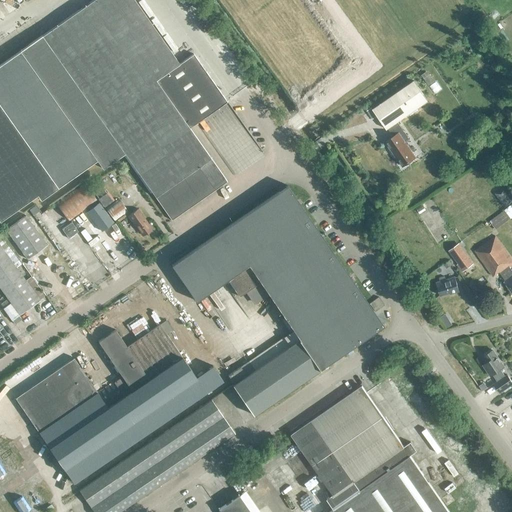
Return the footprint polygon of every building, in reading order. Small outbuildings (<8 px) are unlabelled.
[(0,0),(0,218),(37,193),(40,198),(95,159),(101,167),(122,153),(149,192),(151,191),(171,220),(227,181),(189,127),(227,101),(226,100),(192,51),(178,62),(134,0),(90,0),(0,60),(0,0)] [(402,167),(415,157),(404,141),(408,138),(397,122),(427,101),(414,81),(372,109),(386,129),(388,128),(393,136),(385,142),(402,167)] [(84,184),(57,204),(69,220),(96,200),(84,184)] [(297,339),(298,340),(318,370),(319,371),(320,371),(319,369),(345,351),(346,353),(350,348),(382,326),(382,327),(383,327),(286,186),(171,265),(195,301),(227,280),(238,297),(260,282),(298,339),(297,339)] [(511,199),(504,188),(496,194),(505,206),(511,200),(511,199)] [(119,199),(106,209),(114,220),(127,210),(119,199)] [(87,211),(101,230),(113,221),(98,202),(87,211)] [(511,204),(489,221),(496,229),(511,216),(511,204)] [(35,205),(29,209),(33,215),(39,210),(35,205)] [(137,228),(143,236),(151,230),(146,223),(147,222),(137,209),(129,214),(134,222),(132,223),(136,229),(137,228)] [(27,259),(47,244),(26,215),(6,230),(27,259)] [(502,280),(511,294),(511,271),(509,268),(511,265),(511,261),(494,237),(474,252),(492,277),(498,273),(503,279),(502,280)] [(469,258),(464,251),(458,244),(451,249),(461,264),(469,258)] [(0,270),(12,262),(0,245),(0,270)] [(12,262),(0,270),(0,287),(11,302),(2,308),(11,320),(39,300),(12,262)] [(449,292),(449,294),(459,291),(454,276),(445,279),(444,275),(438,277),(440,281),(435,282),(440,295),(449,292)] [(73,357),(14,397),(35,427),(73,482),(222,380),(212,365),(195,376),(166,333),(172,329),(166,321),(160,325),(159,324),(126,347),(115,330),(98,342),(122,376),(113,382),(124,397),(108,408),(96,391),(87,378),(78,364),(73,357)] [(283,338),(240,367),(246,376),(288,347),(283,338)] [(233,385),(232,386),(252,415),(318,370),(298,340),(288,347),(246,376),(233,385)] [(503,368),(492,351),(483,357),(487,362),(482,365),(489,376),(491,375),(495,382),(492,384),(498,393),(511,385),(506,376),(503,377),(499,370),(503,368)] [(227,376),(233,385),(246,376),(240,367),(227,376)] [(361,386),(291,434),(333,496),(328,499),(333,508),(359,490),(372,481),(409,455),(361,386)] [(211,400),(79,490),(93,511),(118,511),(234,433),(211,400)] [(333,508),(327,511),(447,511),(409,455),(372,481),(359,490),(333,508)] [(250,511),(238,495),(217,509),(219,511),(250,511)]
